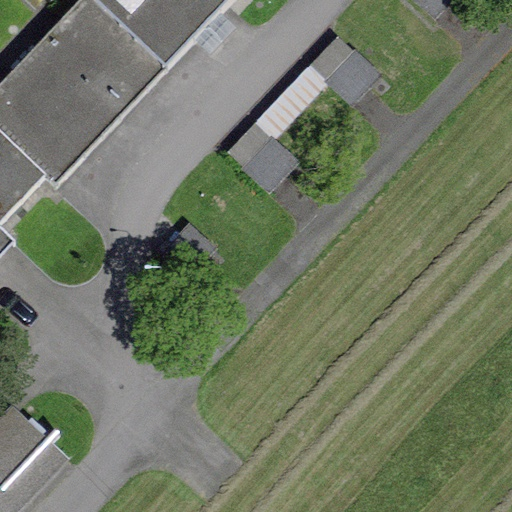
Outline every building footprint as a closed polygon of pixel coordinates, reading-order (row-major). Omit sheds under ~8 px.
[(83,0),(0,87),(0,133),(47,178),(58,188),(236,0),(50,0),(52,2),(53,0),(83,0)] [(413,0),(433,19),(450,0),(413,0)] [(356,56),(329,85),(351,106),(379,76),(356,56)] [(0,227),(47,178),(0,133),(0,227)] [(273,143),(246,172),(268,192),(295,163),(273,143)] [(191,229),(163,259),(185,279),(213,250),(191,229)] [(0,511),(14,511),(63,460),(14,415),(0,429),(0,511)]
